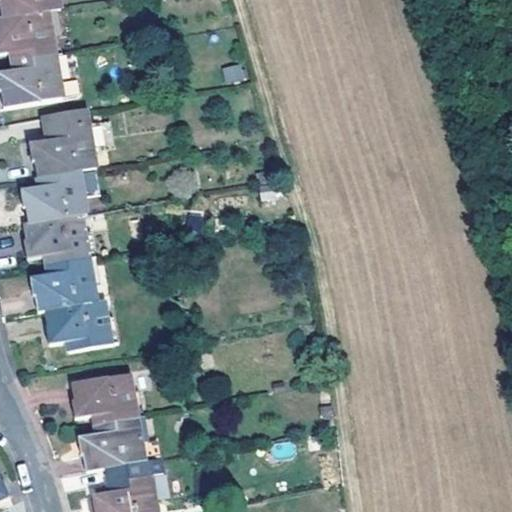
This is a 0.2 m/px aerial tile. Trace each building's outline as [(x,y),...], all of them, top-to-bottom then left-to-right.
[(0,0),(0,2),(2,2),(4,19),(50,11),(64,9),(62,0),(0,0)] [(15,64),(60,55),(50,11),(4,19),(0,20),(0,56),(13,55),(15,64)] [(158,36),(141,36),(141,59),(158,59),(158,36)] [(64,81),(60,55),(15,64),(15,72),(0,74),(0,92),(3,92),(5,108),(64,99),(62,81),(64,81)] [(226,85),(245,80),(241,63),(221,68),(226,85)] [(85,168),(98,166),(95,147),(98,145),(91,107),(45,116),(49,139),(32,142),(34,160),(37,159),(39,176),(85,168)] [(27,204),(30,222),(79,214),(89,212),(86,193),(88,193),(85,168),(39,176),(40,184),(22,188),(25,204),(27,204)] [(44,265),(89,258),(86,234),(83,234),(79,214),(30,222),(20,224),(23,241),(21,242),(23,259),(42,256),(44,265)] [(93,281),(89,258),(44,265),(45,273),(26,277),(29,294),(32,294),(35,311),(45,310),(94,301),(90,281),(93,281)] [(107,321),(104,300),(94,301),(45,310),(48,328),(45,328),(48,345),(65,342),(67,351),(114,344),(110,320),(107,321)] [(198,382),(206,404),(231,395),(224,374),(198,382)] [(93,428),(139,420),(135,395),(132,396),(130,377),(70,387),(73,402),(70,403),(73,420),(91,418),(93,428)] [(143,444),(139,420),(93,428),(94,437),(76,440),(79,456),(82,456),(85,473),(105,471),(143,464),(143,444)] [(154,479),(160,477),(160,463),(143,464),(105,471),(109,494),(91,498),(93,511),(155,511),(154,503),(157,502),(154,479)]
